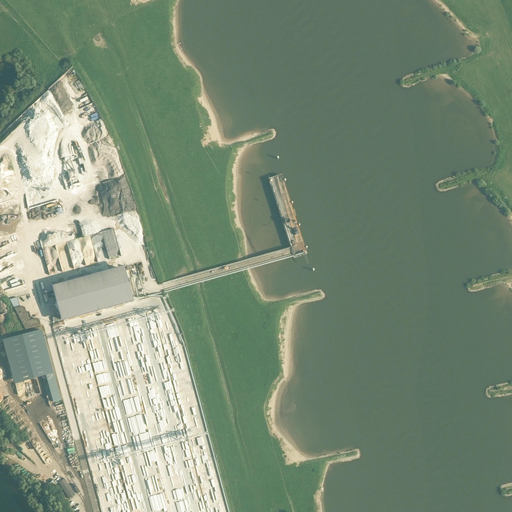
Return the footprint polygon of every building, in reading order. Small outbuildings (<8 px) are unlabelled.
[(52,289),(61,320),(133,300),(124,270),(52,289)] [(14,308),(15,308),(20,307),(17,298),(13,299),(10,300),(12,305),(14,308)] [(22,306),(14,308),(25,329),(41,325),(39,320),(37,318),(29,320),(25,308),(22,306)] [(24,382),(54,374),(42,330),(12,338),(24,382)] [(60,400),(55,375),(46,377),(51,402),(60,400)] [(70,499),(75,495),(64,479),(59,482),(70,499)]
